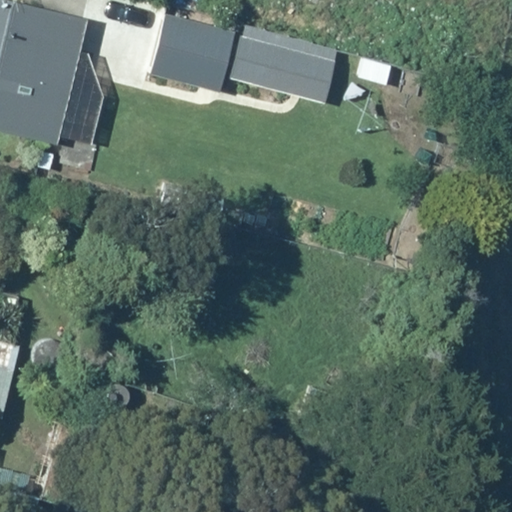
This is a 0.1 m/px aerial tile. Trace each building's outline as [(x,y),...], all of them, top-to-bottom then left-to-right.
[(72,15),(8,0),(0,0),(0,129),(47,142),(72,15)] [(240,30),(147,4),(134,54),(229,75),(240,30)] [(302,54),(249,43),(243,78),(295,91),(302,54)] [(0,404),(13,345),(0,341),(0,404)] [(114,511),(133,426),(61,405),(36,494),(97,511),(114,511)] [(29,511),(33,493),(0,485),(0,511),(29,511)]
